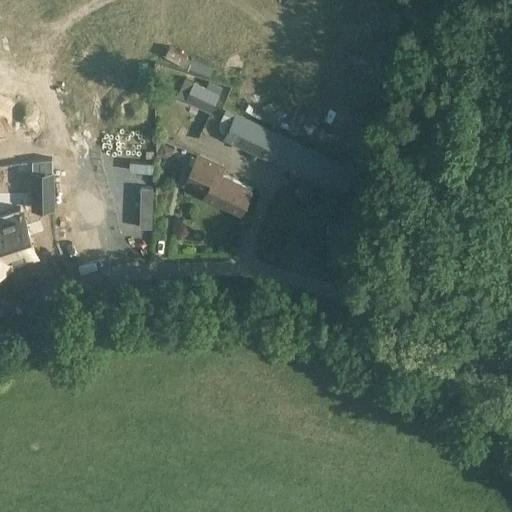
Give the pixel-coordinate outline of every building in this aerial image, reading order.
[(22,0),(0,0),(0,27),(3,37),(30,30),(22,0)] [(232,0),(231,13),(249,16),(251,0),(232,0)] [(264,0),(261,18),(280,20),(282,0),(264,0)] [(295,0),(292,23),(310,25),(314,0),(295,0)] [(327,0),(323,27),(341,30),(345,0),(327,0)] [(349,0),(349,1),(357,3),(353,32),(371,35),(376,0),(349,0)] [(185,100),(185,101),(212,113),(223,87),(209,81),(207,87),(186,77),(177,96),(185,100)] [(157,85),(156,98),(166,98),(167,86),(157,85)] [(0,96),(0,135),(25,135),(25,97),(0,96)] [(142,132),(142,105),(131,105),(131,131),(142,132)] [(236,113),(235,115),(224,140),(343,195),(355,169),(236,113)] [(161,120),(147,122),(149,144),(164,142),(161,120)] [(160,147),(174,158),(182,147),(168,136),(160,147)] [(219,164),(199,155),(186,183),(207,192),(219,164)] [(207,192),(205,195),(241,212),(252,188),(222,174),(225,167),(219,164),(207,192)] [(48,172),(33,173),(33,193),(53,192),(53,172),(48,172)] [(53,208),(53,192),(33,193),(33,209),(53,208)] [(21,207),(0,213),(0,238),(8,265),(37,256),(21,207)] [(0,267),(8,265),(0,238),(0,267)]
